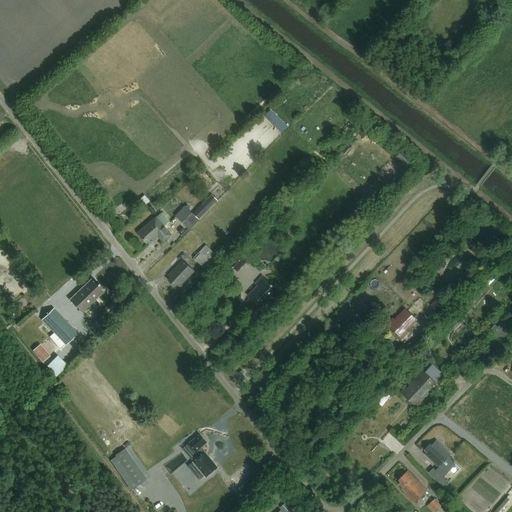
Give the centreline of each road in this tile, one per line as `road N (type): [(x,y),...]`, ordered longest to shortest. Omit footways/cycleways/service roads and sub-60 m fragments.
road 1 (unclassified): [(276,452),(0,99)]
road 2 (unclassified): [(276,452),(328,508),(340,510),(485,365)]
